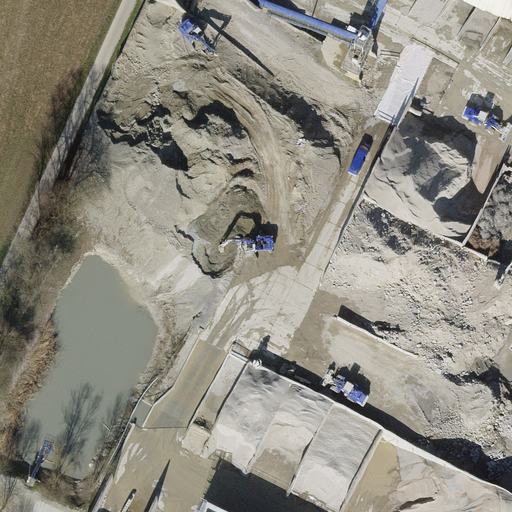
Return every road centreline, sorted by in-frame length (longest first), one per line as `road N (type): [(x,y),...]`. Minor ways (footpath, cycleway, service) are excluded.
road 1 (track): [(0,284),(129,0)]
road 2 (unknown): [(280,299),(427,39)]
road 3 (unknown): [(238,511),(181,475),(172,434),(232,322),(280,299)]
road 4 (unknown): [(280,299),(453,418)]
